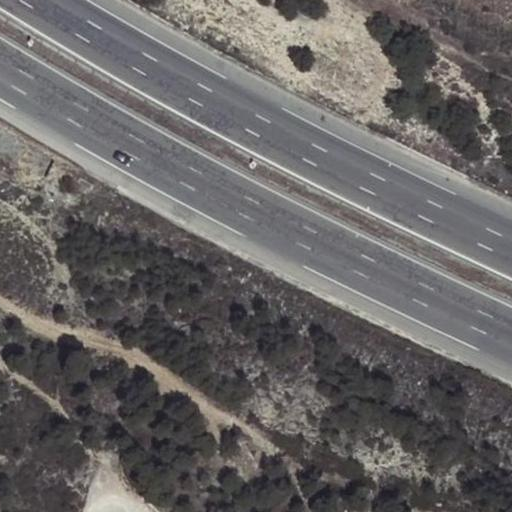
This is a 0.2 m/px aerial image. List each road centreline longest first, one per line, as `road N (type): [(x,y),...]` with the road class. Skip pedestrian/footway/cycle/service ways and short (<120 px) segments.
road 1 (motorway): [(0,69),(136,147),(511,333)]
road 2 (motorway): [(511,248),(277,137),(40,0)]
